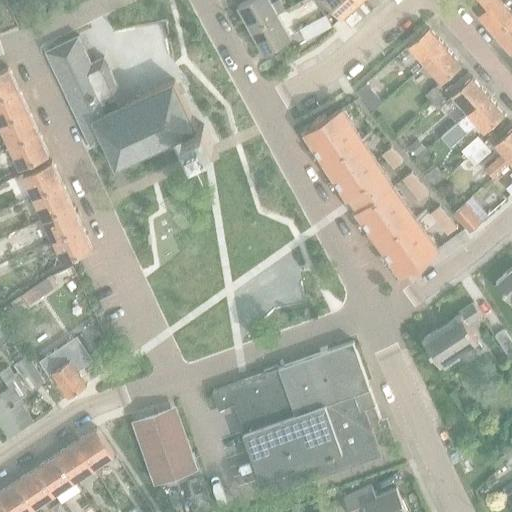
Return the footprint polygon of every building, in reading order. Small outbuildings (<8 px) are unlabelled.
[(250,29),(277,14),(285,9),(279,0),(275,0),(271,2),(270,0),(248,0),(237,6),(250,29)] [(358,0),(325,0),(341,17),(359,1),(358,0)] [(465,0),(479,15),(495,0),(465,0)] [(495,33),(511,18),(511,12),(507,6),(511,0),(495,0),(479,15),(495,33)] [(277,14),(250,29),(262,52),(290,37),(277,14)] [(299,29),(306,40),(330,26),(325,15),(299,29)] [(511,18),(495,33),(511,52),(511,51),(511,18)] [(425,63),(445,45),(429,27),(408,45),(425,63)] [(78,34),(45,49),(90,144),(103,138),(116,165),(182,134),(192,154),(213,145),(203,124),(197,127),(174,78),(125,101),(103,54),(90,60),(78,34)] [(445,45),(425,63),(441,82),(462,64),(445,45)] [(0,96),(18,88),(8,66),(0,69),(0,96)] [(468,113),(488,94),(472,76),(452,94),(468,113)] [(365,83),(355,91),(372,110),(381,102),(365,83)] [(431,102),(441,94),(435,86),(425,94),(431,102)] [(0,122),(28,109),(18,88),(0,96),(0,122)] [(441,94),(431,102),(437,109),(447,100),(441,94)] [(488,94),(468,113),(458,121),(467,131),(476,122),(484,132),(505,114),(488,94)] [(314,125),(304,132),(311,143),(325,164),(330,171),(334,177),(335,178),(338,184),(341,188),(347,196),(347,197),(350,195),(356,204),(358,207),(355,209),(355,210),(378,241),(397,268),(400,273),(410,266),(413,270),(425,261),(423,258),(438,247),(437,246),(434,241),(426,230),(419,235),(409,219),(386,187),(393,183),(385,172),(378,176),(357,144),(346,127),(353,123),(342,107),(332,113),(327,117),(324,113),(321,115),(311,121),(312,122),(314,125)] [(0,124),(9,144),(38,131),(28,109),(0,122),(0,124)] [(493,178),(511,161),(511,160),(511,128),(495,143),(503,151),(484,168),(493,178)] [(38,131),(9,144),(20,166),(48,153),(38,131)] [(466,157),(483,142),(477,135),(460,150),(466,157)] [(483,142),(466,157),(475,167),(492,152),(483,142)] [(33,195),(62,182),(51,160),(23,173),(33,195)] [(43,217),(72,203),(62,182),(33,195),(43,217)] [(453,212),(469,230),(487,214),(471,196),(453,212)] [(53,238),(82,225),(72,203),(43,217),(53,238)] [(82,225),(53,238),(63,260),(92,247),(82,225)] [(511,268),(495,283),(511,302),(511,268)] [(23,300),(28,305),(53,286),(46,276),(11,303),(14,307),(23,300)] [(441,362),(444,367),(459,357),(457,353),(478,339),(468,325),(482,316),(472,302),(459,311),(460,313),(422,338),(439,363),(441,362)] [(494,334),(506,351),(511,347),(511,340),(504,327),(494,334)] [(245,430),(369,386),(353,340),(212,390),(218,408),(235,402),(245,430)] [(87,384),(77,370),(93,359),(87,350),(71,361),(70,359),(52,370),(69,396),(87,384)] [(14,364),(31,390),(44,381),(27,355),(14,364)] [(18,398),(25,394),(7,367),(0,371),(0,373),(9,386),(0,392),(0,421),(9,435),(32,420),(18,398)] [(369,386),(245,430),(243,431),(260,478),(262,478),(268,494),(381,453),(371,425),(367,427),(360,408),(375,402),(369,386)] [(199,464),(176,402),(133,417),(156,479),(199,464)] [(76,441),(93,467),(114,453),(96,427),(76,441)] [(73,480),(93,467),(76,441),(56,454),(73,480)] [(54,493),(73,480),(56,454),(36,467),(54,493)] [(34,506),(54,493),(36,467),(17,480),(34,506)] [(0,497),(9,511),(25,511),(34,506),(17,480),(0,491),(0,497)] [(407,511),(396,487),(376,496),(371,484),(343,497),(350,511),(360,511),(368,509),(369,511),(407,511)] [(0,511),(9,511),(0,497),(0,511)]
